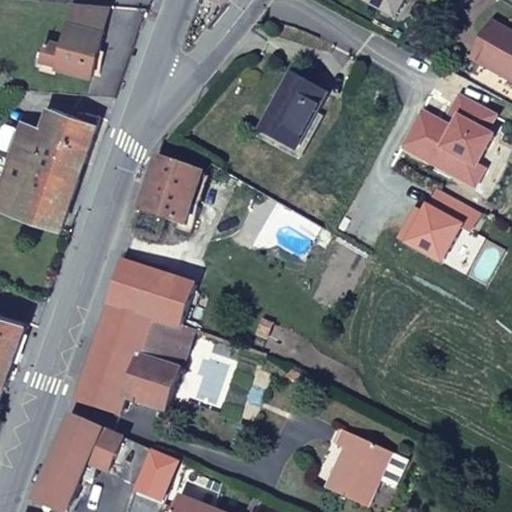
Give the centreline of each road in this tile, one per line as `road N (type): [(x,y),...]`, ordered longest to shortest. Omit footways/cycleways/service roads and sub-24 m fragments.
road 1 (secondary): [(1,511),(148,97)]
road 2 (unknown): [(267,0),(406,78),(407,97),(357,196)]
road 3 (secondary): [(256,0),(192,78),(148,97)]
